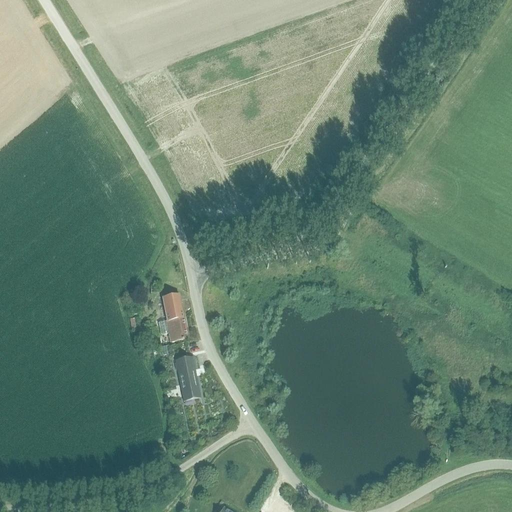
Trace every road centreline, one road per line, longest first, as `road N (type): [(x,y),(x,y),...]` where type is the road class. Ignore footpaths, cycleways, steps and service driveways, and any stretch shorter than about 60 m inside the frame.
road 1 (unclassified): [(195,282),(298,243),(339,199),(479,0)]
road 2 (unclassified): [(195,282),(164,198),(44,0)]
road 3 (unclassified): [(0,508),(122,498),(252,423)]
road 4 (unclassified): [(252,423),(209,352),(195,282)]
road 5 (unclassified): [(511,465),(456,475),(389,511)]
